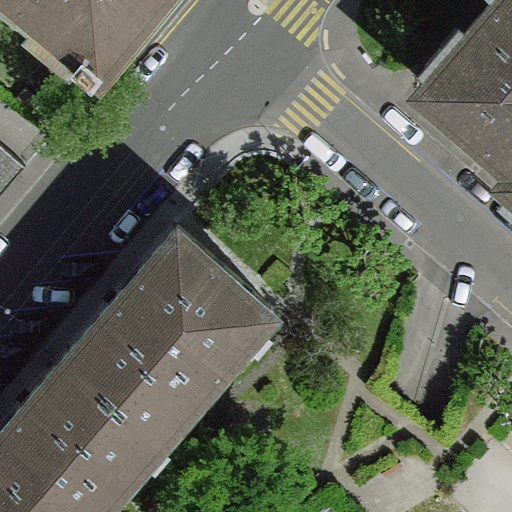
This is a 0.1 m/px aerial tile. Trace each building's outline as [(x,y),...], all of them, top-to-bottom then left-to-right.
[(154,0),(23,0),(101,64),(154,0)] [(511,0),(496,0),(423,82),(432,91),(460,115),(511,159),(511,0)] [(0,198),(29,166),(0,141),(0,198)] [(267,303),(176,226),(71,350),(161,427),(267,303)] [(88,511),(161,427),(71,350),(0,432),(0,511),(1,511),(88,511)]
